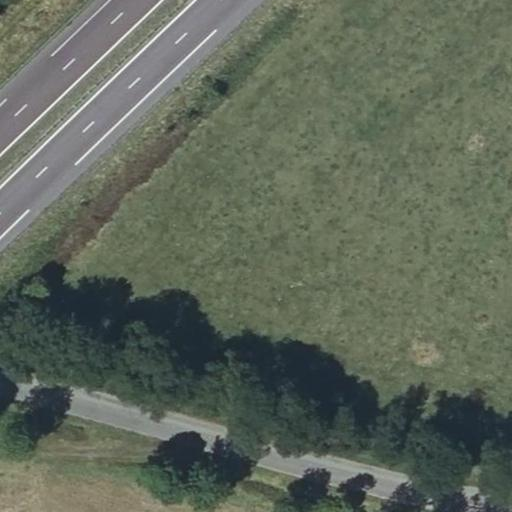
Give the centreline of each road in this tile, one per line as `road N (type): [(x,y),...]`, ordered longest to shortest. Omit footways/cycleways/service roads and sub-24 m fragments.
road 1 (tertiary): [(511,504),(0,372)]
road 2 (motorway): [(0,215),(226,0)]
road 3 (motorway): [(130,0),(0,128)]
